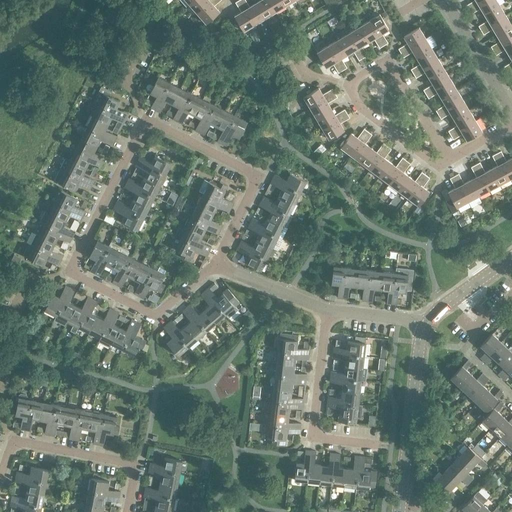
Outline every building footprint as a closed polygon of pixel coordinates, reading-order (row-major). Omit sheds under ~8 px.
[(198,13),(213,0),(194,0),(190,4),(198,13)] [(220,0),(213,0),(198,13),(206,22),(205,22),(206,23),(219,11),(218,11),(214,6),(220,0)] [(244,31),(255,24),(239,0),(236,2),(242,12),(235,16),(244,31)] [(265,18),(256,3),(250,7),(245,0),(239,0),(255,24),(265,18)] [(265,18),(275,11),(267,0),(261,0),(256,3),(265,18)] [(267,0),(275,11),(285,5),(281,0),(267,0)] [(475,0),(466,5),(469,9),(484,0),(475,0)] [(495,0),(484,0),(469,9),(471,13),(481,7),(485,13),(499,5),(495,0)] [(505,15),(499,5),(485,13),(489,20),(479,26),(481,30),(505,15)] [(379,14),(369,21),(384,45),(388,43),(381,33),(388,29),(379,14)] [(505,15),(481,30),(484,34),(494,28),(497,34),(511,26),(505,15)] [(359,27),(367,41),(374,38),(380,48),(384,45),(369,21),(359,27)] [(511,39),(511,26),(497,34),(501,41),(491,47),(494,51),(511,39)] [(359,27),(348,33),(363,58),(367,55),(361,45),(367,41),(359,27)] [(399,48),(401,53),(425,38),(419,27),(404,36),(409,43),(399,48)] [(338,40),(347,54),(353,50),(359,60),(363,58),(348,33),(338,40)] [(431,48),(425,38),(401,53),(404,57),(414,51),(417,57),(431,48)] [(511,39),(494,51),(496,55),(506,49),(510,55),(511,53),(511,39)] [(338,40),(328,46),(343,70),(347,67),(341,57),(347,54),(338,40)] [(317,52),(326,66),(333,62),(339,72),(343,70),(328,46),(317,52)] [(438,59),(431,48),(417,57),(421,63),(411,69),(414,73),(438,59)] [(511,53),(510,55),(511,58),(511,61),(503,67),(506,71),(511,67),(511,53)] [(426,71),(430,77),(444,69),(438,59),(414,73),(416,77),(426,71)] [(450,79),(444,69),(430,77),(433,84),(424,89),(426,93),(450,79)] [(151,108),(156,110),(170,83),(165,80),(164,81),(158,78),(159,77),(158,76),(153,86),(150,84),(147,85),(146,87),(147,90),(150,92),(150,93),(157,96),(153,102),(151,108)] [(456,89),(450,79),(426,93),(429,97),(438,92),(442,98),(456,89)] [(173,104),(181,90),(173,86),(174,85),(170,83),(156,110),(160,112),(163,107),(162,107),(166,101),(173,104)] [(93,102),(126,118),(128,114),(123,111),(122,111),(116,108),(120,101),(109,96),(112,91),(101,86),(93,102)] [(310,107),(334,93),(332,89),(322,95),(319,89),(319,88),(318,88),(304,97),(310,107)] [(462,100),(456,89),(442,98),(446,104),(436,110),(439,114),(462,100)] [(181,90),(173,104),(179,107),(176,114),(175,114),(173,119),(178,122),(192,94),(187,91),(187,93),(181,90)] [(310,107),(317,118),(331,109),(327,103),(337,97),(334,93),(310,107)] [(203,101),(202,100),(195,97),(196,96),(192,94),(178,122),(182,124),(185,118),(188,112),(195,115),(203,101)] [(469,110),(462,100),(439,114),(441,118),(451,112),(454,119),(469,110)] [(195,130),(200,133),(214,105),(209,102),(209,104),(203,101),(195,115),(201,118),(198,125),(195,130)] [(93,103),(97,105),(95,108),(92,115),(94,116),(108,123),(111,117),(118,120),(123,123),(126,118),(93,102),(93,103)] [(210,123),(218,127),(225,112),(218,108),(218,107),(214,105),(200,133),(205,135),(207,129),(210,123)] [(317,118),(323,128),(347,114),(344,109),(335,115),(331,109),(317,118)] [(475,120),(469,110),(454,119),(458,125),(448,131),(451,135),(475,120)] [(217,141),(223,144),(237,116),(231,113),(231,115),(225,112),(218,127),(223,130),(220,136),(217,141)] [(343,129),(341,126),(340,123),(349,118),(347,114),(323,128),(329,138),(329,139),(344,130),(343,129)] [(496,115),(490,119),(492,124),(499,120),(496,115)] [(89,122),(87,127),(114,141),(117,136),(111,133),(105,130),(108,123),(94,116),(91,123),(89,122)] [(227,146),(228,144),(230,140),(229,140),(232,134),(238,137),(239,138),(246,123),(240,119),(240,118),(237,116),(223,144),(227,146)] [(475,120),(451,135),(453,139),(463,133),(467,140),(481,131),(475,120)] [(83,138),(97,146),(101,139),(107,142),(112,145),(114,141),(87,127),(85,131),(81,137),(83,138)] [(357,138),(352,134),(352,133),(351,133),(341,147),(351,154),(368,132),(364,129),(357,138)] [(351,154),(361,161),(370,148),(365,144),(371,134),(368,132),(351,154)] [(76,148),(103,163),(106,158),(100,155),(100,156),(94,152),(97,146),(83,138),(79,145),(78,144),(76,148)] [(376,153),(370,148),(361,161),(370,169),(387,146),(383,143),(376,153)] [(320,146),(315,151),(320,156),(325,151),(320,146)] [(370,169),(380,176),(390,162),(384,158),(391,149),(387,146),(370,169)] [(73,153),(70,159),(86,168),(89,161),(96,164),(101,167),(103,163),(76,148),(73,153)] [(511,158),(506,161),(501,151),(496,153),(510,178),(511,177),(511,158)] [(499,184),(510,178),(496,153),(492,155),(498,166),(491,169),(499,184)] [(140,155),(138,160),(166,174),(168,169),(167,169),(170,162),(155,155),(152,162),(146,158),(140,155)] [(66,157),(60,169),(92,184),(94,180),(89,177),(83,174),(86,168),(70,159),(66,157)] [(380,176),(389,183),(406,160),(403,157),(395,167),(390,162),(380,176)] [(138,160),(136,165),(141,168),(141,167),(148,170),(144,177),(159,184),(162,178),(164,178),(166,174),(138,160)] [(399,190),(409,177),(403,172),(410,163),(406,160),(389,183),(399,190)] [(499,184),(491,169),(485,173),(480,162),(475,165),(489,189),(499,184)] [(478,195),(489,189),(475,165),(471,167),(477,177),(470,180),(478,195)] [(90,189),(92,184),(60,169),(54,180),(60,183),(75,190),(78,183),(84,186),(90,189)] [(399,190),(408,197),(425,175),(422,172),(415,181),(409,177),(399,190)] [(275,173),(273,178),(300,192),(302,188),(301,187),(305,180),(290,173),(287,180),(280,176),(275,173)] [(468,201),(478,195),(470,180),(464,184),(459,174),(454,176),(468,201)] [(429,178),(425,175),(408,197),(418,204),(418,205),(429,191),(428,191),(422,187),(429,178)] [(457,206),(468,201),(454,176),(450,178),(455,188),(449,191),(448,192),(452,198),(446,201),(453,213),(459,210),(457,207),(457,206)] [(129,177),(127,182),(155,196),(157,192),(159,193),(162,186),(159,184),(144,177),(141,184),(134,180),(129,177)] [(282,188),(279,195),(293,203),(297,196),(298,197),(300,192),(273,178),(270,183),(275,185),(276,185),(282,188)] [(124,187),(126,188),(129,189),(130,189),(136,193),(133,200),(148,207),(151,200),(152,201),(155,196),(127,182),(124,187)] [(218,186),(209,182),(203,193),(231,207),(234,203),(232,202),(235,195),(229,192),(228,195),(226,196),(225,198),(222,197),(225,190),(225,191),(225,190),(227,186),(220,182),(218,186)] [(56,202),(83,216),(86,211),(81,208),(80,208),(74,205),(77,198),(63,191),(59,198),(58,197),(56,202)] [(203,198),(199,205),(214,213),(217,206),(224,209),(229,212),(231,207),(203,193),(201,198),(203,198)] [(293,203),(279,195),(275,202),(269,198),(264,196),(261,200),(289,214),(291,210),(290,209),(293,203)] [(118,200),(116,204),(143,218),(146,214),(144,213),(148,207),(133,200),(130,206),(123,203),(118,200)] [(271,211),(267,217),(282,225),(286,218),(287,219),(289,214),(261,200),(259,205),(264,208),(264,207),(271,211)] [(50,212),(51,213),(66,221),(69,214),(76,217),(81,220),(83,216),(56,202),(50,212)] [(116,204),(115,205),(113,209),(119,212),(125,215),(122,222),(138,230),(143,218),(116,204)] [(195,211),(192,215),(220,230),(223,225),(218,222),(211,219),(214,213),(199,205),(196,211),(195,211)] [(75,233),(73,232),(69,230),(63,227),(66,221),(51,213),(48,220),(47,219),(45,224),(72,238),(75,233)] [(220,230),(192,215),(190,220),(191,220),(188,227),(203,235),(206,228),(213,231),(218,234),(220,230)] [(252,218),(250,222),(278,237),(280,232),(279,231),(282,225),(267,217),(264,224),(258,221),(258,220),(252,218)] [(70,242),(72,238),(45,224),(40,221),(34,232),(55,243),(58,236),(64,239),(70,242)] [(278,237),(250,222),(248,227),(253,230),(253,229),(260,233),(256,240),(271,247),(274,241),(276,241),(278,237)] [(183,233),(181,238),(209,252),(212,247),(206,244),(200,241),(203,235),(188,227),(185,233),(183,233)] [(34,232),(29,243),(61,260),(63,255),(58,252),(58,253),(51,249),(55,243),(34,232)] [(209,252),(181,238),(179,242),(180,243),(177,249),(176,248),(175,249),(182,252),(180,256),(189,261),(195,250),(201,253),(207,256),(209,252)] [(247,242),(243,241),(241,240),(239,245),(267,259),(269,254),(271,255),(274,249),(271,247),(256,240),(253,246),(246,243),(247,242)] [(95,274),(109,246),(104,244),(104,245),(97,242),(89,256),(96,259),(93,266),(91,268),(91,269),(90,271),(95,274)] [(109,246),(95,274),(100,276),(102,270),(103,268),(105,264),(112,268),(122,248),(111,242),(109,246)] [(23,255),(29,258),(44,265),(47,258),(53,261),(53,262),(59,264),(61,260),(29,243),(23,255)] [(265,263),(267,259),(239,245),(237,249),(242,252),(249,255),(245,262),(260,269),(263,263),(265,263)] [(115,277),(113,280),(112,282),(117,285),(131,257),(128,256),(130,253),(129,251),(122,248),(112,268),(118,271),(115,277)] [(131,257),(117,285),(121,287),(124,281),(127,275),(134,279),(142,264),(135,260),(136,259),(131,257)] [(148,267),(142,264),(134,279),(140,282),(137,288),(134,293),(139,296),(154,268),(149,266),(148,267)] [(337,297),(343,298),(346,267),(341,266),(341,268),(333,267),(333,268),(332,283),(339,284),(338,292),(338,291),(337,297)] [(351,267),(346,267),(343,298),(348,299),(349,292),(348,292),(349,285),(357,286),(358,270),(351,269),(351,267)] [(396,267),(395,273),(392,304),(397,304),(398,298),(397,298),(398,291),(406,292),(406,289),(411,289),(413,269),(396,267)] [(143,298),(144,296),(146,293),(149,286),(156,289),(155,290),(156,290),(161,292),(165,285),(160,282),(164,274),(164,273),(163,275),(157,272),(157,270),(154,268),(139,296),(143,298)] [(362,300),(367,301),(371,270),(366,269),(366,271),(358,270),(357,286),(364,287),(363,294),(362,294),(362,300)] [(374,288),(381,289),(383,273),(375,272),(376,270),(371,270),(367,301),(372,301),(373,295),(374,288)] [(387,303),(392,304),(395,273),(390,272),(390,273),(383,273),(381,289),(388,290),(388,297),(387,297),(387,303)] [(52,313),(56,316),(71,288),(66,285),(63,291),(60,297),(53,294),(46,309),(52,312),(52,313)] [(228,310),(234,305),(223,292),(217,297),(212,292),(209,287),(205,290),(225,314),(229,311),(228,310)] [(71,288),(56,316),(54,320),(65,326),(68,320),(75,305),(69,302),(72,295),(75,290),(71,288)] [(221,317),(225,314),(205,290),(200,294),(205,299),(210,304),(204,309),(215,321),(221,316),(221,317)] [(150,299),(156,302),(159,296),(153,293),(150,299)] [(76,333),(78,327),(93,299),(87,296),(85,302),(82,308),(75,305),(68,320),(74,323),(71,331),(76,333)] [(97,301),(93,299),(78,327),(83,329),(83,328),(90,331),(97,316),(91,313),(94,306),(94,307),(97,301)] [(186,307),(206,330),(210,327),(210,326),(215,321),(204,309),(198,314),(194,309),(194,308),(190,304),(186,307)] [(203,334),(206,330),(186,307),(182,311),(186,315),(191,320),(185,325),(196,338),(202,333),(203,334)] [(96,336),(100,338),(101,338),(115,310),(110,308),(107,312),(104,319),(97,316),(90,331),(96,334),(96,336)] [(112,342),(120,327),(113,324),(116,317),(116,318),(119,312),(115,310),(101,338),(100,338),(98,341),(110,347),(112,342)] [(118,347),(123,349),(137,321),(132,319),(129,324),(126,330),(120,327),(112,342),(119,345),(118,347)] [(191,342),(196,338),(185,325),(180,330),(175,324),(171,320),(167,323),(188,347),(192,343),(191,342)] [(141,323),(137,321),(123,349),(127,351),(128,350),(135,353),(138,346),(143,348),(146,341),(135,335),(138,329),(141,323)] [(188,347),(167,323),(163,327),(167,332),(168,331),(172,337),(167,342),(177,354),(183,349),(184,350),(188,347)] [(280,338),(281,338),(280,346),(279,346),(278,351),(309,354),(311,342),(305,341),(304,348),(297,348),(298,335),(280,333),(280,338)] [(480,357),(484,360),(501,342),(492,333),(480,345),(486,351),(480,357)] [(339,347),(335,346),(334,346),(333,352),(364,355),(366,337),(356,336),(355,342),(348,341),(347,348),(339,347)] [(484,360),(487,363),(493,357),(498,362),(511,347),(511,346),(508,349),(501,342),(484,360)] [(504,368),(498,374),(501,377),(511,365),(511,352),(511,351),(511,347),(498,362),(504,368)] [(279,356),(278,363),(295,365),(295,357),(303,358),(303,359),(309,359),(309,354),(278,351),(278,356),(279,356)] [(345,366),(361,367),(362,360),(363,360),(364,355),(333,352),(332,357),(338,357),(346,358),(345,366)] [(459,386),(471,374),(466,369),(471,363),(471,362),(468,359),(462,366),(462,365),(450,377),(459,386)] [(278,363),(278,370),(276,370),(275,375),(306,379),(307,373),(301,372),(301,373),(294,372),(295,365),(278,363)] [(511,365),(501,377),(504,380),(510,374),(511,375),(511,365)] [(360,375),(361,368),(361,367),(345,366),(344,373),(337,372),(331,371),(330,376),(361,380),(362,375),(360,375)] [(459,386),(468,394),(486,376),(482,372),(476,379),(471,374),(459,386)] [(274,387),(291,389),(292,382),(300,383),(305,384),(306,379),(275,375),(275,380),(276,380),(275,387),(274,387)] [(360,385),(361,380),(330,376),(330,382),(335,382),(343,383),(342,390),(358,392),(359,385),(360,385)] [(489,379),(486,376),(468,394),(477,402),(488,390),(483,385),(489,379)] [(274,387),(272,399),(303,403),(304,398),(297,397),(297,398),(291,397),(291,389),(274,387)] [(486,411),(497,399),(503,392),(500,389),(494,395),(488,390),(477,402),(486,411)] [(328,396),(327,401),(358,405),(359,399),(357,399),(358,392),(342,390),(341,398),(334,397),(334,396),(328,396)] [(25,430),(31,399),(28,399),(28,396),(27,393),(22,392),(19,394),(19,397),(16,396),(16,400),(18,401),(15,414),(23,416),(21,423),(14,422),(13,426),(20,427),(20,429),(25,430)] [(444,402),(440,398),(436,402),(440,406),(444,402)] [(36,400),(31,399),(25,430),(31,431),(32,426),(31,425),(33,418),(40,419),(44,403),(36,402),(36,400)] [(296,408),(301,408),(302,409),(303,403),(272,399),(271,412),(289,414),(290,407),(296,408)] [(358,405),(327,401),(326,414),(332,414),(333,406),(340,407),(339,415),(360,418),(362,405),(358,405)] [(482,419),(492,428),(503,416),(498,411),(504,405),(500,401),(496,405),(494,408),(493,407),(482,419)] [(44,434),(50,435),(56,404),(51,403),(50,404),(44,403),(40,419),(47,421),(46,428),(44,434)] [(68,406),(56,404),(50,435),(55,436),(56,430),(57,423),(64,424),(68,408),(68,406)] [(74,439),(80,409),(75,408),(74,409),(68,408),(64,424),(72,425),(70,432),(69,438),(74,439)] [(85,410),(80,409),(74,439),(79,440),(80,435),(81,427),(89,429),(92,411),(91,409),(87,409),(85,410)] [(93,443),(99,444),(105,414),(99,413),(98,411),(94,410),(93,411),(92,411),(89,429),(96,430),(94,438),(93,441),(93,443)] [(269,424),(300,428),(301,423),(294,422),(294,423),(288,422),(289,414),(271,412),(269,424)] [(109,415),(105,414),(99,444),(103,445),(104,439),(106,432),(113,433),(113,434),(118,434),(119,426),(115,425),(117,416),(109,415)] [(492,428),(500,437),(511,424),(511,417),(509,421),(503,416),(492,428)] [(269,424),(269,429),(270,429),(269,437),(286,439),(286,431),(293,432),(293,433),(299,433),(300,428),(269,424)] [(511,424),(500,437),(509,445),(511,441),(511,424)] [(468,446),(460,455),(472,467),(477,461),(480,464),(483,467),(487,463),(480,457),(468,446)] [(305,450),(305,451),(304,456),(305,456),(304,463),(296,462),(294,478),(302,479),(302,481),(307,481),(311,450),(305,450)] [(312,480),(320,481),(322,465),(314,464),(314,456),(315,457),(315,451),(311,450),(307,481),(312,482),(312,480)] [(326,483),(331,484),(335,453),(330,452),(329,458),(329,465),(322,465),(320,481),(327,482),(326,483)] [(340,460),(340,456),(340,454),(335,453),(331,484),(336,485),(336,489),(343,490),(344,484),(346,467),(338,467),(339,460),(340,460)] [(351,486),(357,487),(360,456),(354,455),(354,461),(353,468),(346,467),(344,484),(351,485),(351,486)] [(467,472),(472,467),(460,455),(451,464),(470,481),(473,478),(467,472)] [(372,457),(360,456),(357,487),(374,489),(376,471),(363,469),(364,463),(371,464),(372,457)] [(150,462),(149,467),(180,473),(181,468),(179,468),(181,460),(164,457),(163,465),(156,463),(150,462)] [(451,464),(443,472),(455,484),(460,478),(467,484),(470,481),(451,464)] [(16,471),(15,475),(46,481),(47,477),(45,477),(47,469),(31,466),(29,474),(22,472),(16,471)] [(180,473),(149,467),(148,472),(154,473),(161,474),(160,482),(176,485),(177,478),(179,478),(180,473)] [(435,482),(447,493),(453,499),(457,495),(450,489),(455,484),(443,472),(435,482)] [(495,473),(490,478),(499,486),(504,481),(495,473)] [(45,487),(46,481),(15,475),(14,481),(20,482),(27,483),(26,490),(42,493),(43,487),(45,487)] [(89,490),(119,496),(120,491),(115,490),(107,489),(109,481),(92,478),(91,485),(90,485),(89,490)] [(145,486),(144,491),(175,497),(176,492),(175,492),(176,485),(160,482),(158,489),(151,488),(151,487),(145,486)] [(12,495),(11,500),(41,506),(42,502),(40,501),(42,493),(26,490),(25,498),(18,497),(12,495)] [(118,501),(119,496),(89,490),(88,495),(89,495),(88,502),(104,506),(105,499),(112,500),(118,501)] [(175,497),(144,491),(143,497),(149,498),(149,497),(156,499),(155,506),(171,510),(173,502),(174,503),(175,497)] [(474,495),(473,495),(462,507),(467,511),(474,511),(482,503),(483,504),(487,499),(478,491),(474,495)] [(40,511),(41,506),(11,500),(10,506),(15,507),(15,506),(23,508),(21,511),(38,511),(39,511),(40,511)] [(85,508),(84,511),(102,511),(104,506),(88,502),(86,509),(85,508)] [(482,503),(474,511),(489,511),(490,511),(483,504),(482,503)]
